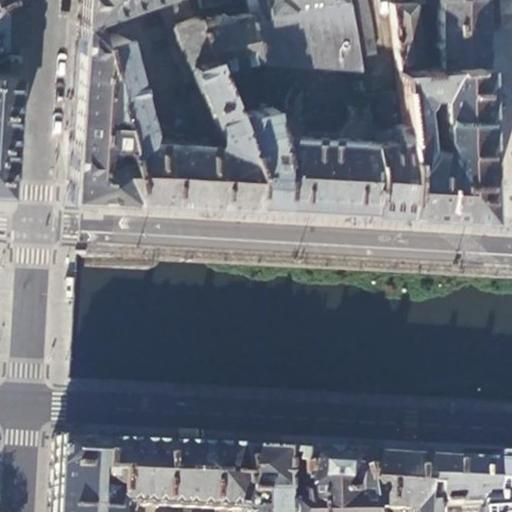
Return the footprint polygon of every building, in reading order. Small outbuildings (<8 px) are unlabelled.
[(0,0),(0,44),(18,39),(19,20),(20,0),(0,0)] [(76,0),(76,20),(88,16),(133,0),(76,0)] [(130,166),(129,197),(168,198),(248,203),(249,171),(229,110),(213,67),(196,24),(187,0),(154,0),(164,26),(171,23),(175,31),(171,33),(183,65),(187,63),(212,127),(220,142),(140,139),(142,126),(116,34),(112,34),(95,37),(130,166)] [(262,0),(241,0),(244,13),(254,53),(291,54),(295,60),(357,65),(356,55),(354,31),(352,32),(346,3),(266,19),(262,0)] [(262,0),(266,19),(346,3),(345,0),(262,0)] [(361,0),(345,0),(346,3),(352,32),(354,31),(356,55),(372,53),(368,24),(361,0)] [(483,61),(482,15),(481,0),(410,0),(411,1),(389,3),(395,69),(483,61)] [(196,24),(213,67),(255,58),(254,53),(244,13),(227,17),(226,14),(223,14),(218,15),(214,16),(212,18),(212,21),(196,24)] [(88,16),(76,20),(68,108),(64,188),(67,194),(97,196),(129,197),(130,166),(95,37),(93,37),(88,16)] [(401,211),(443,214),(487,216),(484,128),(483,61),(395,69),(397,92),(400,123),(404,165),(401,211)] [(390,125),(400,123),(397,92),(361,96),(360,105),(363,125),(390,125)] [(238,108),(229,110),(249,171),(248,203),(253,203),(279,204),(280,176),(266,117),(267,105),(239,112),(238,108)] [(278,116),(266,117),(280,176),(279,204),(322,206),(369,209),(370,166),(365,139),(363,125),(360,105),(343,105),(343,117),(331,136),(303,136),(294,119),(293,105),(278,106),(278,116)] [(391,138),(365,139),(370,166),(369,209),(384,210),(401,211),(404,165),(400,123),(390,125),(391,138)] [(99,442),(49,440),(45,511),(111,511),(112,501),(114,472),(98,471),(99,442)] [(114,472),(112,501),(119,506),(225,511),(274,511),(276,451),(186,446),(99,442),(98,471),(114,472)] [(359,511),(359,510),(357,498),(353,477),(352,455),(314,453),(276,451),(274,511),(359,511)] [(397,458),(352,455),(353,477),(357,498),(359,510),(378,511),(404,511),(403,511),(425,511),(425,507),(414,508),(415,499),(416,488),(416,479),(449,480),(450,460),(397,458)] [(489,462),(450,460),(449,480),(416,479),(416,488),(426,488),(426,499),(415,499),(414,508),(425,507),(456,505),(484,504),(489,462)] [(511,511),(511,463),(489,462),(484,504),(456,505),(455,511),(511,511)]
